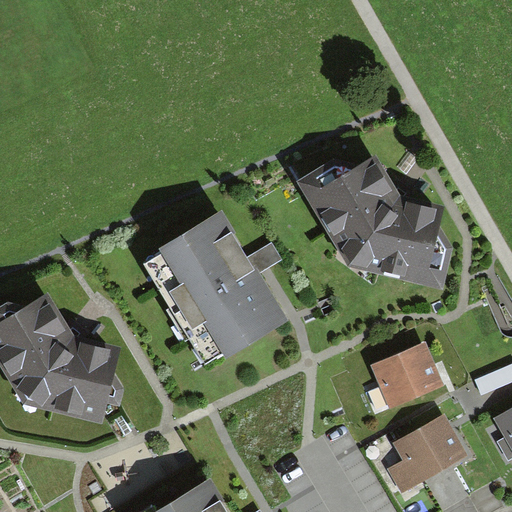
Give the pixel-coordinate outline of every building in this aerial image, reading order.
[(369,156),(304,193),(342,263),(421,282),(436,211),(399,199),(369,156)] [(221,219),(148,265),(210,363),(283,316),(221,219)] [(52,300),(0,329),(0,365),(24,408),(104,428),(119,355),(81,343),(52,300)] [(431,349),(380,371),(397,411),(448,390),(431,349)] [(511,372),(482,385),(488,400),(511,389),(511,372)] [(413,465),(397,474),(411,498),(476,462),(453,420),(404,448),(413,465)] [(221,511),(205,488),(167,511),(221,511)]
